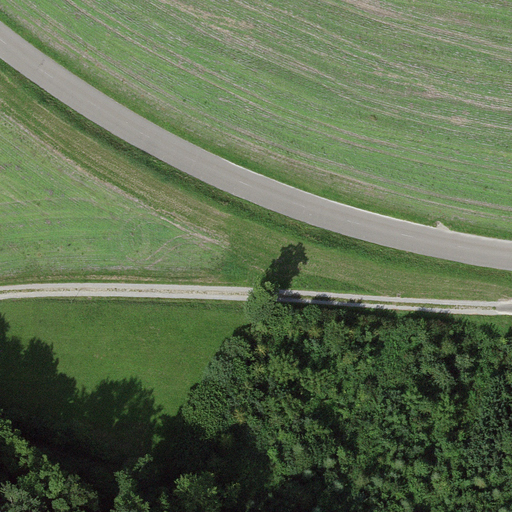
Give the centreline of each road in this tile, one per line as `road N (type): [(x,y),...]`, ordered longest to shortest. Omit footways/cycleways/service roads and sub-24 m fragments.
road 1 (unclassified): [(511,260),(386,237),(257,194),(111,121),(0,41)]
road 2 (track): [(511,311),(76,293),(0,297)]
